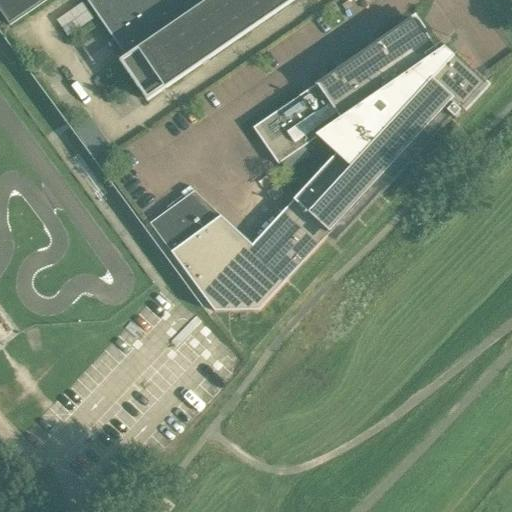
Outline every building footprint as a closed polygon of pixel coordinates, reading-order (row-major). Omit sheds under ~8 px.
[(0,0),(0,12),(9,26),(47,0),(0,0)] [(88,0),(87,1),(125,58),(119,62),(147,102),(294,0),(88,0)] [(66,33),(77,25),(67,10),(56,17),(66,33)] [(194,192),(150,224),(193,283),(215,312),(259,311),(287,281),(330,235),(336,240),(336,241),(337,242),(452,117),(455,120),(461,113),(458,110),(482,84),(453,57),(457,54),(450,47),(446,51),(444,49),(439,53),(435,47),(419,25),(418,24),(417,23),(416,22),(415,21),(413,21),(412,21),(410,21),(409,22),(408,22),(253,129),(278,166),(318,138),(336,155),(251,247),(221,217),(194,192)] [(101,136),(86,147),(97,163),(113,152),(101,136)]
